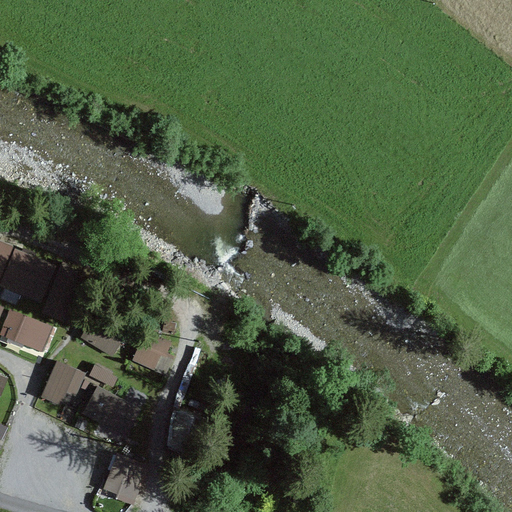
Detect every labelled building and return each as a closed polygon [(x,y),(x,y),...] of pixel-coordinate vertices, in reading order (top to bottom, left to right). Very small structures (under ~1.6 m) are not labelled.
[(50,348),(57,321),(9,309),(2,336),(50,348)] [(134,358),(156,369),(171,339),(149,328),(134,358)] [(118,372),(95,364),(92,372),(56,358),(42,397),(84,412),(95,382),(112,388),(118,372)] [(130,432),(140,403),(95,387),(84,416),(130,432)] [(135,501),(149,462),(117,450),(103,489),(135,501)]
